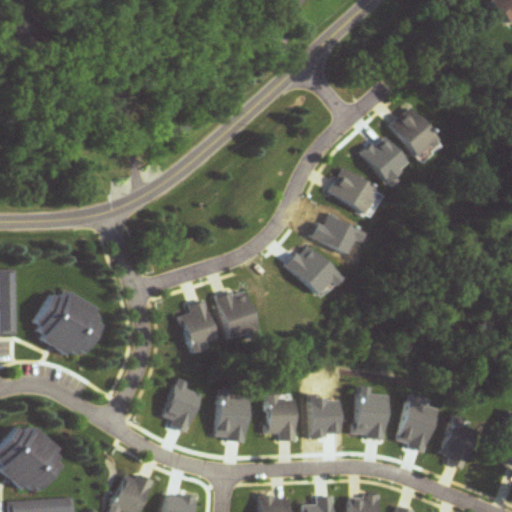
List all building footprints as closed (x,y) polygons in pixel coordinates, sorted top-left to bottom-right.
[(506,27),(511,21),(511,0),(491,0),(488,2),(506,27)] [(382,128),(410,161),(432,142),(404,110),(382,128)] [(378,195),(334,172),(321,196),(365,220),(378,195)] [(0,336),(14,336),(14,271),(0,270),(0,336)] [(212,300),(224,342),(252,334),(240,291),(212,300)] [(95,311),(60,292),(56,300),(47,296),(31,326),(39,330),(34,339),(78,363),(98,326),(89,321),(95,311)] [(184,308),(186,315),(176,318),(185,354),(212,347),(201,303),(184,308)] [(261,396),(261,437),(274,437),(274,443),(290,443),(290,396),(261,396)] [(511,466),(511,413),(507,412),(493,460),(511,466)] [(446,421),(434,463),(460,470),(472,428),(446,421)] [(57,454),(24,427),(19,434),(13,429),(0,445),(0,479),(19,494),(23,489),(34,496),(56,468),(50,463),(57,454)] [(109,510),(112,511),(137,511),(149,483),(123,473),(109,510)] [(344,496),(343,511),(373,511),(373,497),(344,496)] [(255,511),(285,511),(285,498),(256,498),(255,511)] [(4,511),(37,511),(36,511),(68,511),(69,502),(4,502),(4,511)]
